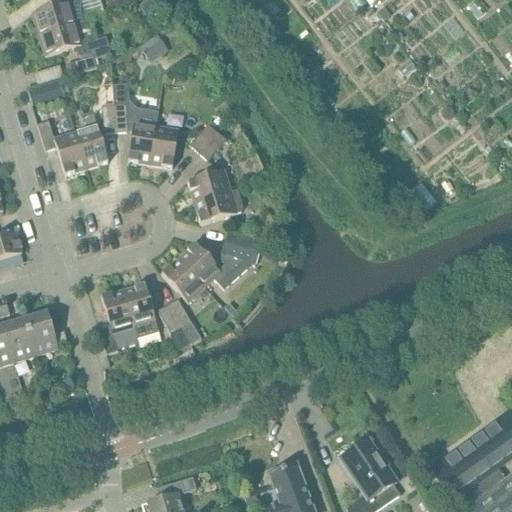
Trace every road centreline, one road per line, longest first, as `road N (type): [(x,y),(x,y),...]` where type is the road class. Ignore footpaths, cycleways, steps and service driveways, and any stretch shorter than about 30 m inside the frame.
road 1 (unclassified): [(260,399),(511,296)]
road 2 (residential): [(0,71),(63,274)]
